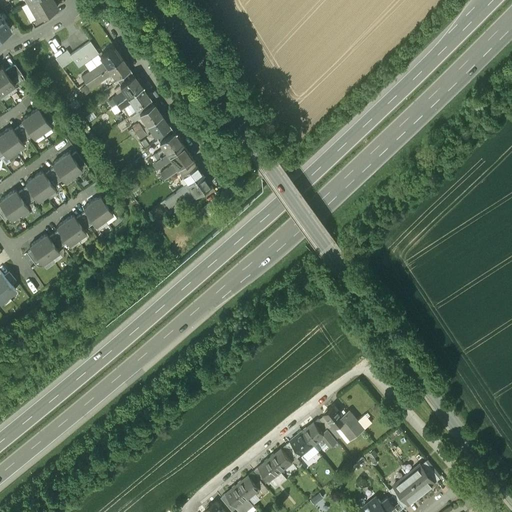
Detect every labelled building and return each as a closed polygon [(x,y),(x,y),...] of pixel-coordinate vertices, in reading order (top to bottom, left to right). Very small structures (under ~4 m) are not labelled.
[(52,0),(32,0),(28,3),(37,19),(47,14),(57,8),(52,0)] [(0,36),(10,30),(3,19),(4,18),(1,14),(0,15),(0,36)] [(47,14),(37,19),(31,22),(34,28),(50,19),(47,14)] [(73,59),(78,66),(98,52),(89,40),(70,54),(66,49),(55,57),(62,67),(73,59)] [(108,68),(122,58),(114,47),(100,56),(108,68)] [(129,69),(122,58),(108,68),(115,79),(129,69)] [(5,71),(12,80),(21,73),(15,64),(5,71)] [(99,65),(90,71),(91,73),(93,72),(96,76),(103,71),(99,65)] [(0,67),(0,94),(14,84),(12,80),(5,71),(2,66),(0,67)] [(103,71),(96,76),(100,81),(107,77),(103,71)] [(142,87),(134,75),(120,85),(128,96),(142,87)] [(149,98),(142,87),(128,96),(135,107),(149,98)] [(112,99),(116,104),(123,100),(119,94),(112,99)] [(116,104),(120,110),(127,106),(123,100),(116,104)] [(147,125),(162,115),(154,104),(140,114),(147,125)] [(29,113),(42,131),(51,125),(49,122),(40,111),(38,107),(29,113)] [(40,111),(49,122),(54,119),(45,107),(40,111)] [(31,135),(34,137),(42,131),(29,113),(21,119),(23,123),(31,135)] [(169,126),(162,115),(147,125),(155,136),(169,126)] [(23,123),(18,126),(27,138),(31,135),(23,123)] [(136,133),(142,129),(138,123),(130,129),(131,131),(133,129),(136,133)] [(11,126),(2,132),(15,150),(24,144),(22,141),(13,130),(11,126)] [(18,126),(13,130),(22,141),(27,138),(18,126)] [(140,139),(146,135),(142,129),(136,133),(140,139)] [(0,134),(0,146),(5,153),(7,156),(15,150),(2,132),(0,134)] [(174,133),(159,143),(163,148),(167,154),(182,144),(174,133)] [(182,144),(167,154),(172,160),(175,165),(189,155),(182,144)] [(156,162),(167,154),(163,148),(150,157),(151,159),(153,158),(156,162)] [(60,157),(73,175),(82,169),(80,166),(71,155),(69,151),(60,157)] [(71,155),(80,166),(85,163),(76,151),(71,155)] [(172,160),(167,154),(156,162),(152,164),(156,171),(172,160)] [(52,163),(54,167),(62,179),(65,182),(73,175),(60,157),(52,163)] [(188,184),(202,174),(195,163),(181,173),(188,184)] [(160,174),(165,180),(178,171),(174,165),(160,174)] [(54,167),(49,170),(58,182),(62,179),(54,167)] [(42,170),(34,176),(46,194),(55,188),(53,185),(44,174),(42,170)] [(49,170),(44,174),(53,185),(58,182),(49,170)] [(211,186),(202,174),(188,184),(196,196),(211,186)] [(25,182),(27,186),(36,198),(38,201),(46,194),(34,176),(25,182)] [(197,196),(196,196),(188,184),(177,192),(164,202),(173,215),(190,203),(189,202),(197,196)] [(27,186),(22,189),(31,201),(36,198),(27,186)] [(15,189),(7,195),(19,213),(28,207),(26,204),(18,193),(15,189)] [(22,189),(18,193),(26,204),(31,201),(22,189)] [(0,200),(0,204),(0,205),(9,217),(11,220),(19,213),(7,195),(0,200)] [(91,201),(104,220),(113,214),(111,211),(102,199),(100,195),(91,201)] [(102,199),(111,211),(116,207),(107,195),(102,199)] [(191,205),(199,199),(197,196),(189,202),(190,203),(191,205)] [(85,211),(94,223),(96,226),(104,220),(91,201),(83,208),(85,211)] [(0,205),(0,204),(0,214),(4,220),(9,217),(0,205)] [(206,216),(213,211),(207,204),(201,209),(206,216)] [(80,214),(89,226),(94,223),(85,211),(80,214)] [(65,220),(77,239),(86,233),(84,230),(76,218),(73,214),(65,220)] [(76,218),(84,230),(89,226),(80,214),(76,218)] [(58,230),(67,242),(69,245),(77,239),(65,220),(56,226),(58,230)] [(54,233),(62,245),(67,242),(58,230),(54,233)] [(38,239),(51,258),(59,252),(57,249),(49,237),(46,233),(38,239)] [(49,237),(57,249),(62,245),(54,233),(49,237)] [(32,249),(40,261),(42,264),(51,258),(38,239),(29,246),(32,249)] [(35,264),(40,261),(32,249),(27,252),(35,264)] [(1,271),(0,271),(0,286),(8,297),(16,290),(1,271)] [(0,302),(8,297),(0,286),(0,302)] [(323,414),(332,424),(335,428),(346,419),(335,405),(323,414)] [(322,432),(327,428),(319,418),(314,422),(322,432)] [(314,421),(302,431),(313,444),(323,437),(331,446),(337,441),(336,439),(327,428),(322,432),(314,422),(314,421)] [(332,424),(327,428),(336,439),(341,435),(335,428),(332,424)] [(302,431),(291,440),(302,454),(313,444),(302,431)] [(270,457),(281,471),(292,461),(281,448),(270,457)] [(258,467),(269,480),(281,471),(270,457),(258,467)] [(425,461),(421,465),(435,482),(439,478),(425,461)] [(421,465),(407,475),(421,493),(435,482),(421,465)] [(253,470),(264,484),(269,480),(258,467),(253,470)] [(253,470),(249,474),(260,488),(264,493),(268,489),(264,484),(253,470)] [(237,484),(248,497),(260,488),(249,474),(237,484)] [(407,475),(394,486),(408,503),(421,493),(407,475)] [(237,484),(225,493),(236,507),(239,510),(244,511),(253,503),(248,497),(237,484)] [(389,490),(393,495),(403,507),(408,503),(394,486),(389,490)] [(225,493),(221,497),(232,510),(236,507),(225,493)] [(385,504),(383,506),(388,511),(389,510),(391,511),(397,511),(403,507),(393,495),(384,502),(385,504)] [(376,497),(356,511),(388,511),(383,506),(376,497)] [(225,511),(216,501),(205,510),(206,511),(225,511)]
